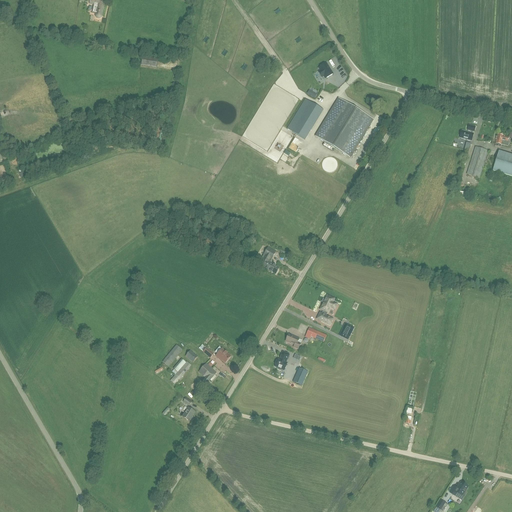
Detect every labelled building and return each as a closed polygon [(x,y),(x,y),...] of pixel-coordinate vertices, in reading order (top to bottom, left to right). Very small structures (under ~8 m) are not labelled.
[(99,18),(100,17),(101,17),(101,16),(102,16),(102,15),(104,6),(102,5),(103,2),(99,1),(99,0),(90,0),(90,3),(94,4),(93,8),(97,9),(96,13),(96,14),(96,15),(96,16),(96,17),(97,17),(98,18),(99,18)] [(157,67),(158,59),(142,57),(141,65),(157,67)] [(326,78),(333,74),(326,63),(319,68),(321,71),(319,72),(319,73),(321,77),(322,77),(324,76),(326,78)] [(350,157),(373,120),(338,98),(315,136),(350,157)] [(305,140),(323,110),(305,99),(287,129),(305,140)] [(471,141),(473,134),(462,131),(460,138),(471,141)] [(508,146),(509,141),(507,141),(508,137),(503,136),(498,134),(495,146),(501,147),(501,145),(508,146)] [(479,178),(488,151),(475,147),(467,174),(479,178)] [(511,176),(511,155),(499,152),(493,171),(511,176)] [(268,247),(258,264),(276,275),(280,268),(270,262),(276,252),(268,247)] [(322,313),(320,312),(316,318),(321,321),(330,325),(333,319),(326,315),(327,312),(328,313),(331,307),(332,308),(335,309),(338,304),(335,303),(333,302),(335,299),(327,295),(325,299),(325,298),(323,302),(324,303),(320,309),(323,310),(322,313)] [(339,336),(348,340),(354,328),(345,324),(339,336)] [(326,336),(309,328),(306,334),(311,336),(324,342),(326,336)] [(298,349),(301,344),(298,342),(299,339),(289,334),(286,341),(294,345),(293,347),(298,349)] [(168,367),(182,350),(176,345),(163,362),(168,367)] [(219,347),(215,352),(217,354),(216,356),(220,359),(225,363),(231,356),(222,349),(219,347)] [(210,358),(214,354),(207,348),(203,352),(210,358)] [(193,363),(198,357),(190,351),(185,356),(193,363)] [(289,355),(283,352),(279,360),(278,359),(277,361),(275,367),(278,368),(277,369),(281,371),(281,370),(284,371),(287,363),(286,363),(287,360),(288,361),(290,356),(289,356),(289,355)] [(175,385),(191,365),(186,362),(170,381),(175,385)] [(207,384),(217,373),(206,364),(199,372),(205,378),(203,380),(207,384)] [(299,368),(293,382),(302,386),(308,372),(299,368)] [(189,421),(195,412),(188,408),(182,417),(189,421)] [(465,491),(468,487),(461,483),(457,489),(453,487),(450,492),(456,496),(458,492),(459,493),(458,495),(459,495),(460,496),(461,497),(462,495),(463,495),(465,491)] [(441,510),(446,502),(441,499),(436,507),(437,507),(434,511),(438,511),(440,509),(441,510)]
